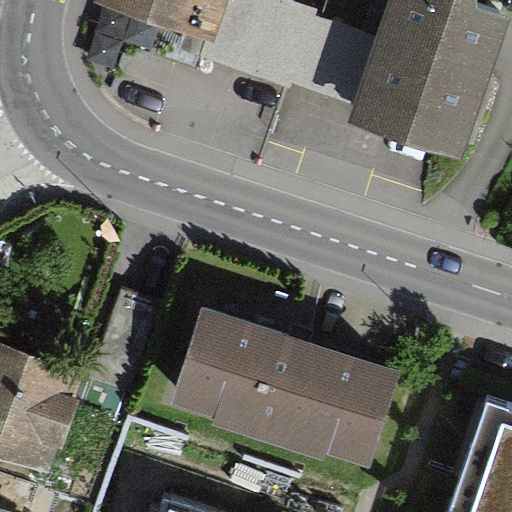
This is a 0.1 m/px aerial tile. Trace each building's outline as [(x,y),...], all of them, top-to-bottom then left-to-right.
[(111,0),(112,0),(209,32),(219,0),(111,0)] [(333,0),(248,0),(232,39),(324,77),(353,8),(333,0)] [(390,0),(355,103),(453,138),(501,0),(390,0)] [(203,290),(175,378),(366,438),(394,350),(203,290)] [(0,303),(0,423),(53,443),(92,336),(0,303)] [(511,511),(511,390),(487,381),(437,511),(511,511)] [(0,468),(0,511),(29,511),(40,483),(0,468)] [(236,511),(173,491),(165,511),(236,511)]
